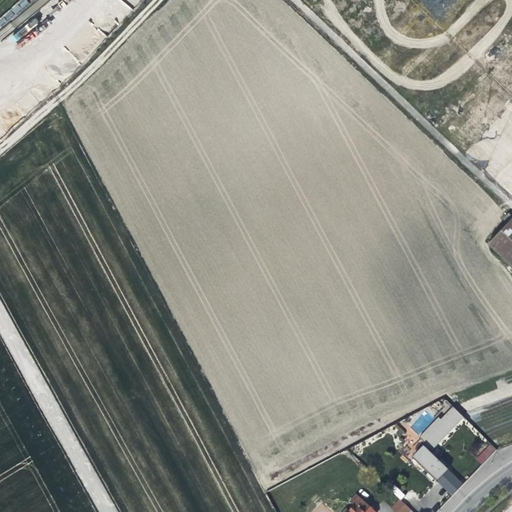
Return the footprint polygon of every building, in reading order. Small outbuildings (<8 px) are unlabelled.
[(511,213),(508,218),(489,238),(511,259),(511,213)] [(432,445),(464,411),(455,402),(443,415),(440,413),(421,434),(427,440),(414,454),(439,478),(450,466),(430,447),(432,445)] [(464,411),(432,445),(434,446),(466,413),(464,411)] [(490,443),(475,458),(482,464),(496,449),(490,443)] [(450,466),(439,478),(454,492),(460,485),(465,480),(450,466)] [(357,503),(348,511),(375,511),(378,510),(359,491),(352,498),(357,503)] [(393,504),(401,511),(405,511),(412,505),(401,495),(393,504)]
